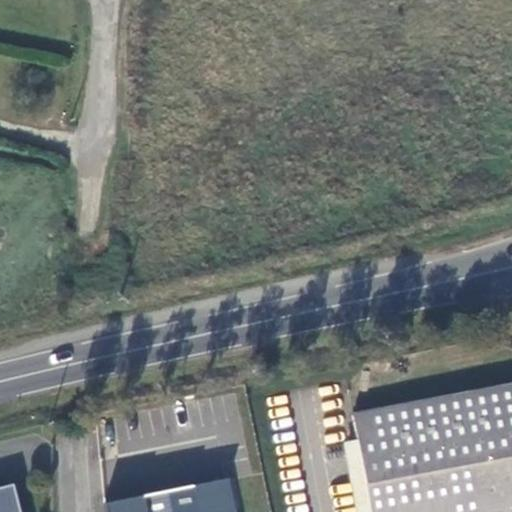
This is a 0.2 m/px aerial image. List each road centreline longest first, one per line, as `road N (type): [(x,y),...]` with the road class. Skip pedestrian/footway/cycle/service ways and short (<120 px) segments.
road 1 (primary): [(0,381),(479,274)]
road 2 (unclassified): [(107,0),(85,274)]
